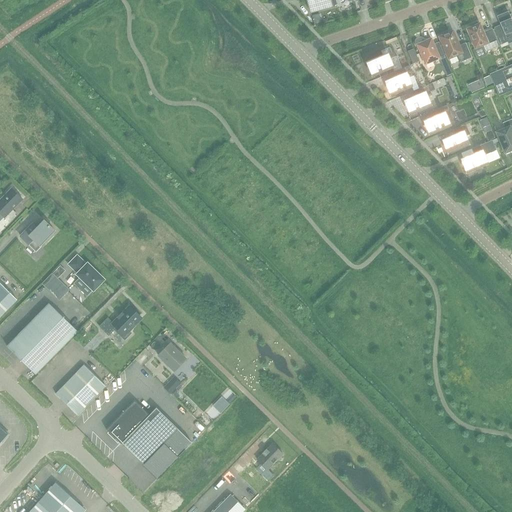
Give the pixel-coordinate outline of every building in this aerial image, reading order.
[(307,0),(310,12),(337,5),(335,0),(307,0)] [(500,25),(493,27),(501,45),(507,42),(508,44),(511,42),(511,19),(511,17),(510,18),(508,11),(499,15),(500,16),(497,18),(500,25)] [(471,24),(472,26),(466,29),(475,48),(482,45),(485,52),(499,46),(492,28),(483,32),(479,23),(478,24),(477,22),(471,24)] [(442,34),(442,35),(439,37),(448,59),(457,55),(460,62),(471,57),(465,43),(459,45),(452,31),(449,33),(448,31),(442,34)] [(435,48),(431,38),(417,44),(425,64),(439,58),(439,60),(445,57),(440,45),(435,48)] [(383,57),(367,63),(372,75),(378,73),(386,70),(392,67),(389,59),(394,57),(390,47),(380,51),(383,57)] [(407,51),(413,64),(419,61),(413,49),(407,51)] [(511,64),(489,74),(494,85),(511,77),(511,64)] [(413,76),(409,66),(396,71),(398,77),(386,82),(391,94),(411,85),(408,78),(413,76)] [(511,77),(494,85),(499,96),(511,90),(511,77)] [(417,96),(405,102),(410,114),(430,105),(427,97),(431,95),(430,92),(427,85),(415,90),(417,96)] [(436,116),(424,122),(429,134),(454,123),(447,105),(434,110),(436,116)] [(504,153),(511,149),(511,118),(502,123),(504,128),(496,132),(504,153)] [(455,136),(443,141),(448,153),(468,144),(465,136),(470,134),(465,124),(453,130),(455,136)] [(491,130),(484,133),(488,141),(495,138),(491,130)] [(474,155),(461,160),(466,172),(487,164),(483,156),(496,150),(492,140),(471,149),(474,155)] [(11,188),(0,199),(0,213),(4,217),(0,221),(0,231),(17,215),(12,210),(22,199),(11,188)] [(20,236),(36,251),(41,246),(40,245),(54,230),(44,220),(36,228),(32,224),(20,236)] [(68,264),(77,273),(76,274),(93,291),(104,280),(87,263),(86,264),(77,255),(68,264)] [(52,274),(43,283),(59,299),(68,290),(52,274)] [(0,283),(0,316),(17,300),(0,283)] [(71,291),(68,296),(74,300),(77,295),(71,291)] [(24,363),(35,374),(77,331),(65,319),(49,303),(7,346),(24,363)] [(135,310),(129,303),(125,307),(127,308),(112,323),(107,319),(99,327),(108,335),(116,328),(120,331),(118,333),(125,340),(131,333),(129,331),(142,319),(134,311),(135,310)] [(83,329),(79,333),(82,337),(87,332),(83,329)] [(162,337),(153,343),(155,347),(164,342),(162,337)] [(143,343),(139,347),(142,351),(136,357),(139,361),(150,351),(143,343)] [(186,360),(169,343),(158,354),(164,360),(164,361),(168,365),(174,371),(186,360)] [(112,377),(120,367),(114,361),(105,372),(112,377)] [(55,394),(77,415),(86,406),(99,393),(105,386),(84,365),(55,394)] [(170,381),(164,388),(170,394),(177,387),(170,381)] [(213,406),(221,413),(230,404),(222,396),(213,406)] [(112,424),(106,430),(112,435),(121,444),(122,443),(144,464),(158,477),(191,443),(178,429),(156,408),(149,415),(134,401),(112,424)] [(262,454),(257,460),(267,470),(283,454),(272,444),(267,449),(266,449),(262,453),(262,454)] [(56,483),(29,511),(83,511),(86,509),(56,483)] [(230,495),(213,511),(241,511),(245,509),(230,495)]
